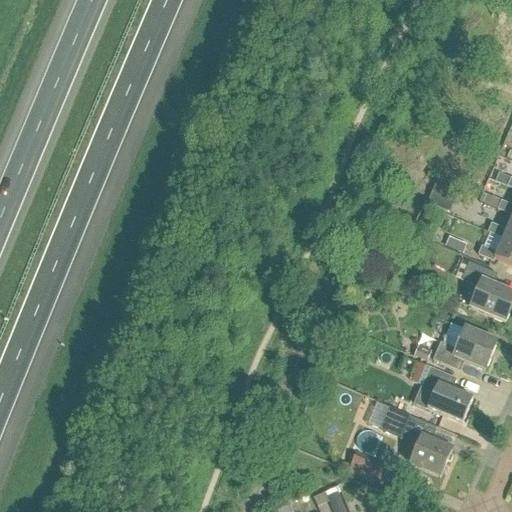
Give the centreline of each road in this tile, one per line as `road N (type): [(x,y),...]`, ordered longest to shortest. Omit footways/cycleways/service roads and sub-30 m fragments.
road 1 (motorway): [(0,419),(175,0)]
road 2 (motorway): [(92,0),(0,220)]
